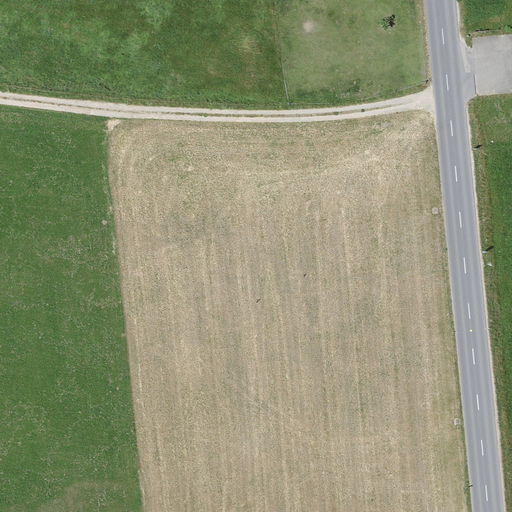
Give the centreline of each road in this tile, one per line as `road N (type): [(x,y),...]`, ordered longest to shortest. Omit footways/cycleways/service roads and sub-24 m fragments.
road 1 (tertiary): [(438,0),(489,511)]
road 2 (track): [(448,96),(316,115),(233,116),(0,95)]
